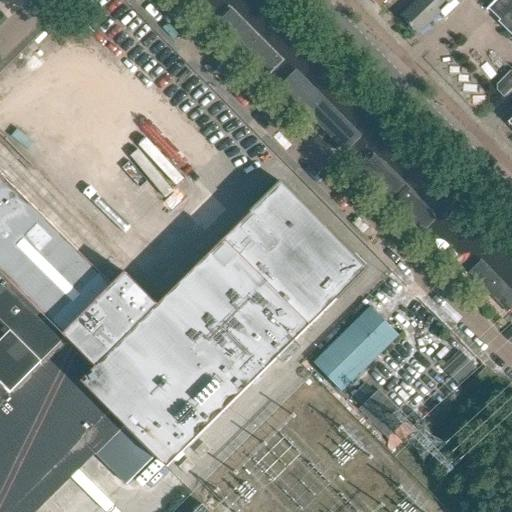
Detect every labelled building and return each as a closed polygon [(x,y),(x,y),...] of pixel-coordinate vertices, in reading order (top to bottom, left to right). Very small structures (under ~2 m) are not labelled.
[(418,35),(454,0),(419,0),(401,17),(418,35)] [(511,0),(496,0),(487,10),(511,34),(511,0)] [(282,62),(231,13),(219,25),(269,74),(282,62)] [(503,98),(511,88),(511,71),(511,72),(497,85),(497,92),(503,98)] [(430,220),(368,158),(358,167),(420,230),(430,220)] [(0,511),(29,511),(122,422),(168,468),(176,460),(178,462),(186,455),(183,453),(337,298),(337,299),(367,268),(280,182),(250,212),(251,213),(158,307),(125,274),(112,286),(2,176),(0,177),(0,511)] [(467,267),(438,237),(433,241),(462,272),(467,267)] [(511,310),(511,295),(480,264),(467,277),(506,316),(511,310)] [(399,337),(371,308),(313,364),(342,393),(399,337)] [(396,342),(364,376),(376,387),(407,353),(396,342)] [(455,382),(473,365),(462,354),(444,371),(455,382)] [(362,407),(376,394),(365,383),(352,397),(362,407)] [(387,439),(407,419),(379,391),(376,394),(362,407),(359,411),(387,439)] [(202,511),(192,502),(182,511),(202,511)]
